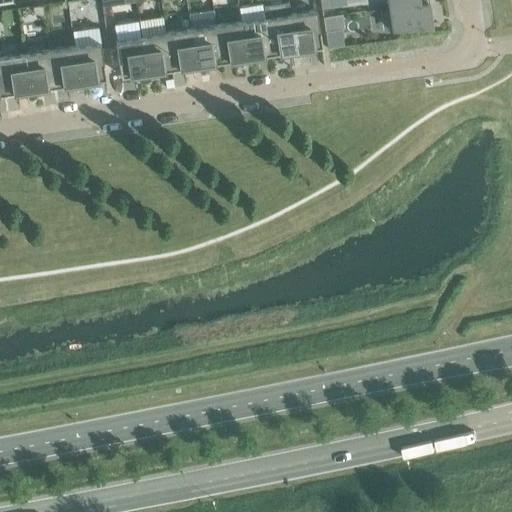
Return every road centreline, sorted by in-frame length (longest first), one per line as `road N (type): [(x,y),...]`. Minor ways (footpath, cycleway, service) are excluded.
road 1 (residential): [(0,123),(447,57),(473,50),(466,0)]
road 2 (secondary): [(511,351),(0,446)]
road 3 (secondary): [(57,511),(511,418)]
